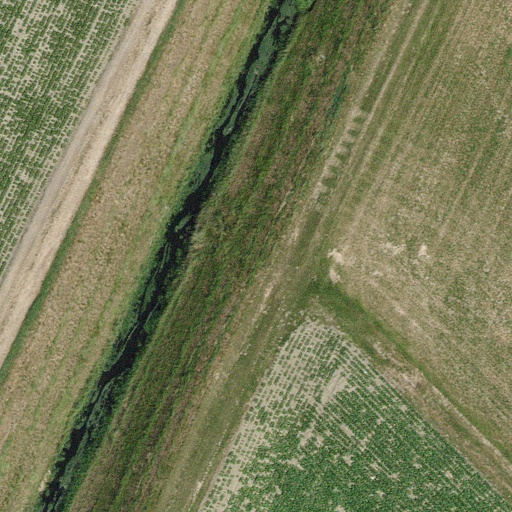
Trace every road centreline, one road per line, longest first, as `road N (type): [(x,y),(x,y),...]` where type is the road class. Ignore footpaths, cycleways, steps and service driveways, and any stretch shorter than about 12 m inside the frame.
road 1 (track): [(420,0),(180,511)]
road 2 (track): [(168,0),(0,352)]
road 3 (track): [(511,478),(298,262)]
